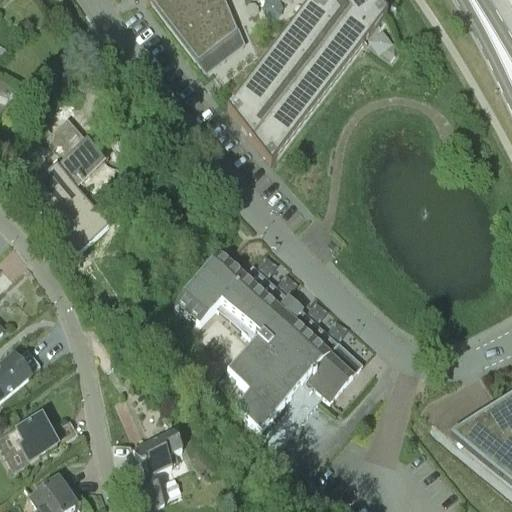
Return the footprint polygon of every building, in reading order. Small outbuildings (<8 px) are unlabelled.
[(148,0),(151,3),(145,6),(147,8),(152,6),(198,64),(235,35),(220,0),(310,0),(315,5),(312,7),(308,4),(226,112),(270,168),(279,156),(330,90),(350,64),(360,51),(383,21),(386,17),(383,12),(373,0),(148,0)] [(74,194),(103,167),(66,124),(42,144),(65,171),(59,176),(56,172),(25,200),(77,260),(108,233),(74,194)] [(251,272),(242,283),(217,261),(174,308),(199,331),(215,313),(255,349),(217,390),(238,409),(235,413),(277,451),(318,406),(300,390),(335,349),(251,272)] [(287,300),(298,291),(289,279),(277,289),(287,300)] [(327,408),(347,387),(360,372),(335,349),(300,390),(318,406),(320,403),(327,408)] [(38,371),(40,371),(26,354),(14,364),(12,362),(10,364),(8,362),(1,368),(3,369),(0,371),(0,403),(28,383),(27,381),(38,371)] [(511,492),(511,399),(448,440),(511,492)] [(14,435),(0,442),(0,455),(10,474),(27,466),(57,451),(77,441),(69,426),(54,433),(50,426),(46,419),(41,421),(16,434),(14,435)] [(166,465),(181,458),(172,438),(132,455),(145,486),(134,490),(143,511),(157,511),(163,509),(151,483),(170,474),(166,465)] [(73,511),(77,510),(67,495),(58,482),(27,502),(33,511),(73,511)] [(301,488),(305,506),(315,503),(311,486),(301,488)]
